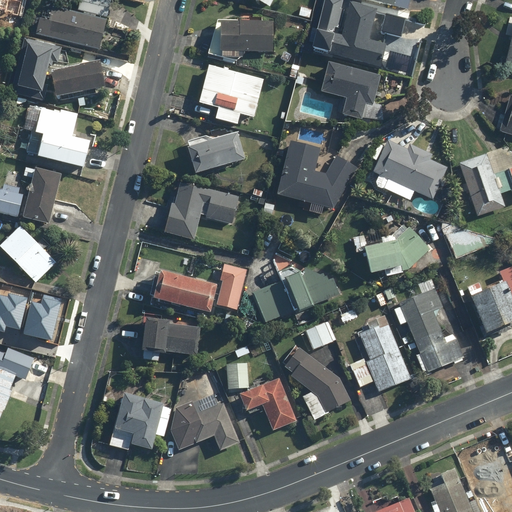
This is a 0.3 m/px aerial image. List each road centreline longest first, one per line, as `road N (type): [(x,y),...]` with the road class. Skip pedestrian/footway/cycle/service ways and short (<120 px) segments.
road 1 (residential): [(49,494),(176,0)]
road 2 (residential): [(49,494),(155,507),(236,502),(511,391)]
